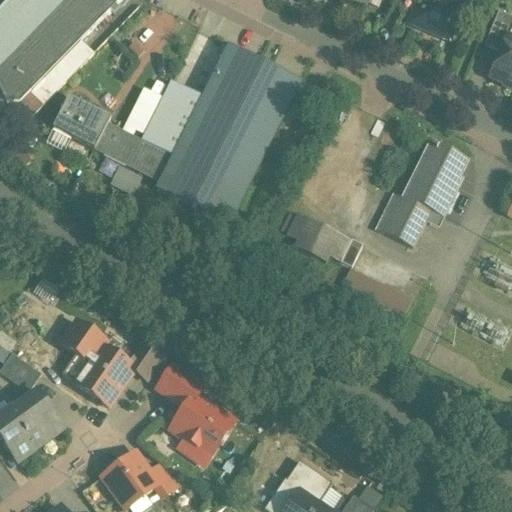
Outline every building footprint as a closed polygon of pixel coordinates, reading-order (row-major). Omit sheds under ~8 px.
[(125,0),(12,0),(10,3),(0,12),(0,95),(6,107),(19,108),(125,0)] [(338,0),(365,11),(370,0),(338,0)] [(449,0),(422,0),(411,26),(448,42),(457,20),(463,6),(458,4),(449,0)] [(457,20),(466,24),(476,0),(459,0),(458,4),(463,6),(457,20)] [(511,31),(511,19),(498,14),(485,48),(501,55),(507,40),(508,40),(511,31)] [(511,41),(508,40),(507,40),(501,55),(491,81),(511,89),(511,41)] [(160,187),(157,194),(181,206),(174,220),(185,226),(192,212),(228,229),(300,86),(228,50),(173,161),(160,187)] [(110,122),(68,101),(54,128),(72,138),(70,142),(94,155),(108,128),(110,122)] [(173,161),(108,128),(94,154),(160,187),(173,161)] [(428,150),(402,202),(430,216),(443,222),(459,190),(457,186),(468,164),(439,150),(437,154),(428,150)] [(430,216),(402,202),(384,238),(412,252),(430,216)] [(298,219),(287,241),(298,246),(309,224),(298,219)] [(350,245),(309,224),(298,246),(294,252),(325,268),(329,262),(339,267),(350,245)] [(167,360),(142,344),(125,368),(134,374),(133,375),(148,386),(167,360)] [(125,368),(101,351),(75,388),(108,411),(133,375),(134,374),(125,368)] [(41,379),(12,358),(0,375),(0,377),(28,398),(41,379)] [(174,371),(159,393),(187,412),(195,400),(196,401),(203,392),(174,371)] [(37,398),(0,425),(0,441),(17,465),(34,453),(33,451),(58,433),(59,434),(61,432),(37,398)] [(196,401),(195,400),(187,412),(172,433),(209,460),(233,427),(196,401)] [(134,458),(103,480),(126,511),(127,511),(156,492),(163,501),(164,500),(158,491),(134,458)] [(172,480),(158,491),(164,500),(180,488),(163,466),(162,466),(172,480)] [(324,511),(303,497),(294,510),(291,509),(289,511),(324,511)]
